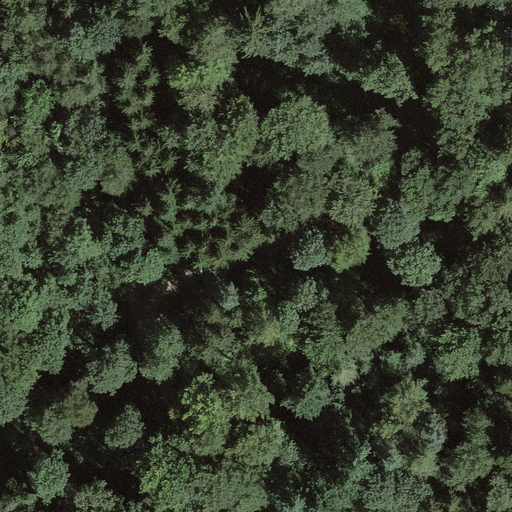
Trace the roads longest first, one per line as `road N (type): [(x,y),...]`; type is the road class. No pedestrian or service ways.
road 1 (track): [(210,511),(75,179),(15,56),(0,41)]
road 2 (track): [(127,307),(511,150)]
road 3 (track): [(393,0),(423,185),(511,258)]
